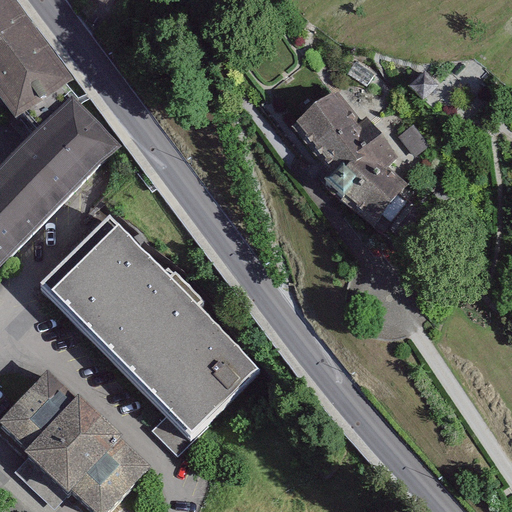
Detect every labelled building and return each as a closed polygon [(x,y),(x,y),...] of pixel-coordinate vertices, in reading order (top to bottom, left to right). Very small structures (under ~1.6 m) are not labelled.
[(5,0),(0,0),(0,94),(19,120),(68,85),(5,0)] [(90,0),(111,9),(118,0),(90,0)] [(376,73),(356,60),(348,73),(368,86),(376,73)] [(439,87),(425,72),(410,86),(424,101),(439,87)] [(359,124),(339,94),(292,128),(330,173),(326,181),(343,198),(346,207),(385,232),(409,203),(398,195),(405,186),(388,173),(398,160),(384,137),(366,120),(359,124)] [(71,99),(0,173),(0,267),(121,149),(71,99)] [(429,147),(413,126),(398,137),(414,158),(429,147)] [(110,219),(41,289),(194,440),(264,371),(110,219)] [(50,373),(0,424),(0,427),(91,511),(114,511),(152,470),(50,373)]
